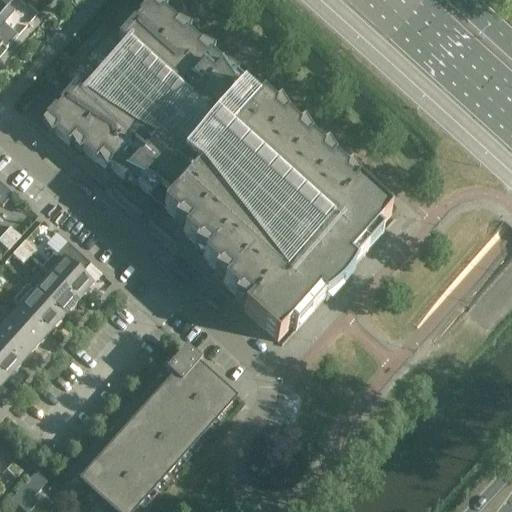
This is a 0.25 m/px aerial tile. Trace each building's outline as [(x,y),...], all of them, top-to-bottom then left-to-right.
[(0,46),(0,29),(4,25),(22,5),(16,0),(13,0),(0,15),(0,49),(2,47),(0,46)] [(249,91),(148,0),(132,0),(128,5),(124,2),(126,0),(124,0),(60,72),(76,87),(38,129),(106,190),(110,186),(139,212),(181,250),(177,254),(244,314),(277,344),(290,329),(294,332),(281,347),(282,348),(395,221),(394,220),(381,235),(377,232),(391,217),(249,91)] [(0,205),(3,208),(13,197),(0,185),(0,205)] [(14,246),(20,239),(10,229),(3,236),(14,246)] [(14,246),(3,236),(0,240),(0,244),(8,252),(14,246)] [(19,250),(29,259),(35,252),(25,243),(19,250)] [(82,276),(90,266),(67,245),(43,272),(50,278),(78,303),(93,286),(82,276)] [(19,250),(13,256),(23,265),(29,259),(19,250)] [(78,303),(50,278),(35,294),(63,319),(78,303)] [(63,319),(35,294),(28,287),(13,303),(21,310),(49,335),(63,319)] [(49,335),(21,310),(6,326),(34,351),(49,335)] [(34,351),(6,326),(0,332),(0,349),(20,367),(34,351)] [(20,367),(0,349),(0,378),(6,383),(20,367)] [(93,460),(83,472),(80,470),(74,477),(113,511),(148,511),(150,510),(143,505),(233,404),(196,372),(201,366),(186,352),(165,375),(180,388),(106,471),(93,460)] [(5,473),(15,481),(21,474),(12,465),(5,473)] [(27,511),(40,501),(35,494),(49,481),(40,471),(11,497),(25,511),(27,511)]
